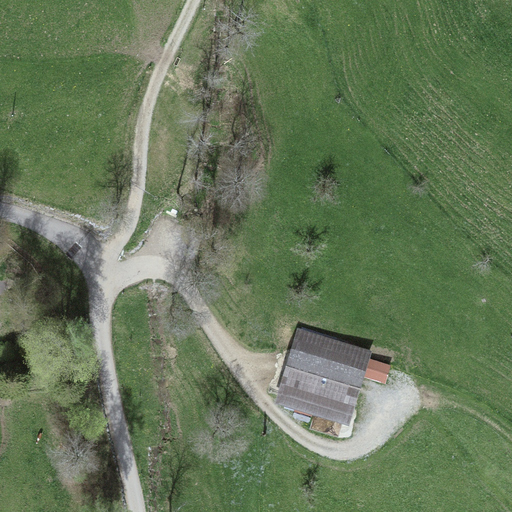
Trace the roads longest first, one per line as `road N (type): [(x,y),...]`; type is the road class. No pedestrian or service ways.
road 1 (track): [(99,291),(142,269),(174,275),(274,410),(325,445),(356,440),(393,402),(421,396),(475,407),(511,431)]
road 2 (track): [(144,120),(192,0)]
